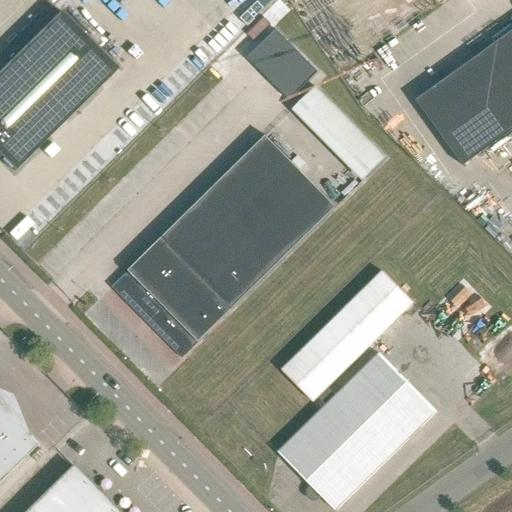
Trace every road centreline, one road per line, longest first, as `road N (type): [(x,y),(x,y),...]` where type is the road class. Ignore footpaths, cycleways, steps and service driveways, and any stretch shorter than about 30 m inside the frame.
road 1 (unclassified): [(230,511),(0,273)]
road 2 (unclassified): [(511,424),(384,511)]
